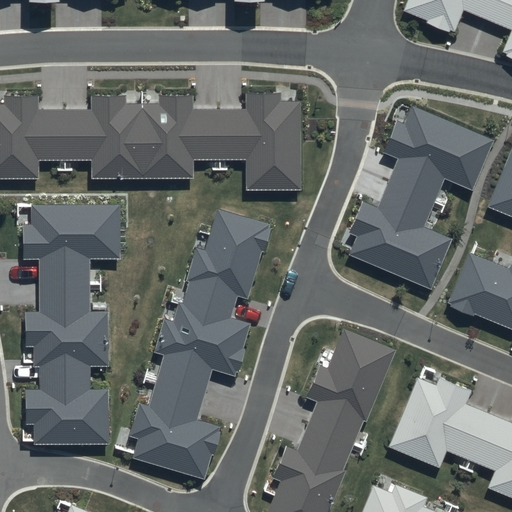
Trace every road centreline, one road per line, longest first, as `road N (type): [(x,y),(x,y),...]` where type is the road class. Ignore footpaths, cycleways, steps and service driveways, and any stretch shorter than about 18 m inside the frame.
road 1 (residential): [(299,286),(343,171),(377,0)]
road 2 (residential): [(222,511),(299,286)]
road 3 (residential): [(511,370),(299,286)]
road 4 (residential): [(174,511),(98,482),(0,477)]
